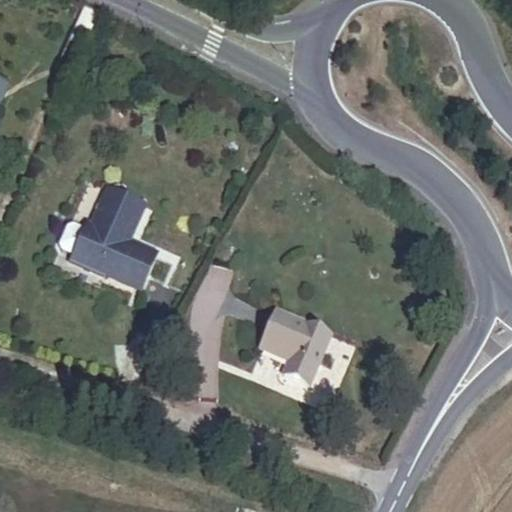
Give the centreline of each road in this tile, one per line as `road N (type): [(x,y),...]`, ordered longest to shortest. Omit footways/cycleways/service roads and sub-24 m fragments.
road 1 (secondary): [(316,100),(346,135),(444,181),(469,210),(490,278),(511,308)]
road 2 (tertiary): [(399,511),(511,317)]
road 3 (secondary): [(117,0),(316,100)]
road 4 (secondary): [(511,109),(448,0)]
road 5 (secondary): [(313,22),(258,26),(194,0)]
